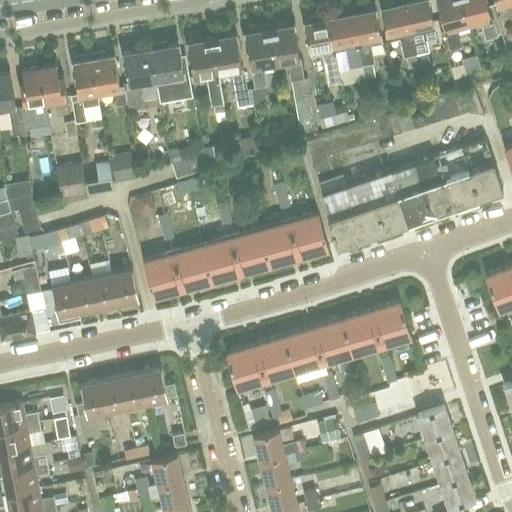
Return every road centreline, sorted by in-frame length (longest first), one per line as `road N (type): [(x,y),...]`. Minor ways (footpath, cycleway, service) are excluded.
road 1 (residential): [(511,501),(495,471),(425,252)]
road 2 (residential): [(189,323),(425,252)]
road 3 (residential): [(0,364),(189,323)]
road 4 (residential): [(189,323),(234,511)]
